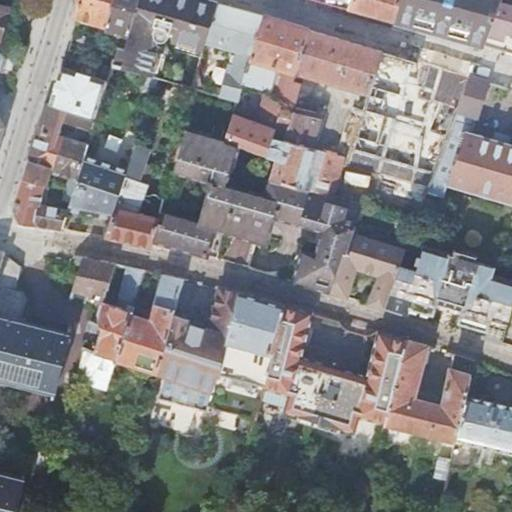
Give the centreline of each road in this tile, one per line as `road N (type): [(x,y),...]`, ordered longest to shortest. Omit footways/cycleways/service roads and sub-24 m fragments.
road 1 (residential): [(0,233),(214,273),(511,365)]
road 2 (residential): [(511,69),(264,0)]
road 3 (residential): [(0,193),(57,0)]
